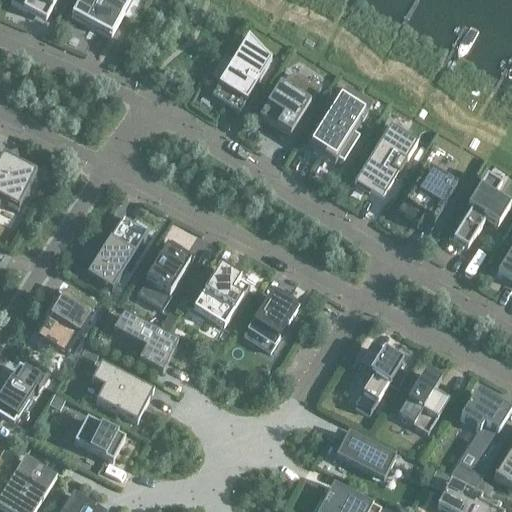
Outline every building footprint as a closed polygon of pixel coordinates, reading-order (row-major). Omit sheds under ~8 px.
[(45,26),(58,0),(14,0),(10,7),(45,26)] [(133,0),(81,0),(71,20),(111,41),(133,0)] [(238,117),(270,66),(247,41),(243,49),(211,100),(238,117)] [(289,142),(320,93),(296,77),(284,84),(259,123),(289,142)] [(365,118),(363,117),(340,102),(338,101),(319,132),(307,151),(313,155),(334,168),(365,118)] [(368,198),(370,194),(383,202),(397,180),(398,181),(405,169),(404,168),(416,149),(389,132),(356,185),(353,189),(368,198)] [(0,206),(17,216),(35,180),(19,172),(15,158),(1,162),(0,161),(0,206)] [(438,221),(459,188),(447,181),(429,170),(426,174),(425,174),(406,204),(400,214),(400,215),(398,219),(412,228),(411,229),(416,232),(423,222),(433,228),(438,221)] [(497,232),(509,212),(493,202),(500,190),(486,181),(448,243),(466,254),(485,225),(497,232)] [(86,279),(112,295),(148,236),(123,220),(86,279)] [(169,308),(203,256),(180,240),(179,241),(173,237),(167,245),(174,250),(172,253),(165,249),(139,289),(169,308)] [(511,251),(496,277),(511,286),(511,251)] [(196,311),(195,312),(194,315),(223,333),(224,330),(225,330),(249,292),(219,273),(195,311),(196,311)] [(65,361),(89,322),(96,312),(67,294),(36,343),(65,361)] [(262,366),(285,329),(287,331),(297,315),(270,298),(260,313),(261,314),(251,330),(238,351),(262,366)] [(145,352),(138,365),(162,377),(169,363),(167,362),(175,346),(122,319),(112,335),(145,352)] [(98,357),(84,350),(80,359),(94,366),(98,359),(98,357)] [(356,371),(371,381),(352,410),(368,420),(401,368),(382,356),(381,357),(369,350),(356,371)] [(0,377),(0,390),(5,393),(20,369),(9,363),(0,377)] [(102,392),(95,406),(136,428),(153,396),(100,368),(91,386),(102,392)] [(32,400),(34,396),(37,398),(43,387),(18,372),(0,400),(0,422),(12,431),(32,400)] [(448,405),(438,399),(434,396),(440,387),(424,377),(397,420),(427,439),(448,405)] [(477,436),(465,455),(481,465),(505,425),(510,418),(500,411),(476,397),(459,424),(477,436)] [(86,422),(73,446),(111,467),(124,443),(86,422)] [(348,436),(335,460),(383,484),(395,460),(380,452),(382,448),(361,437),(359,442),(348,436)] [(511,453),(493,482),(511,494),(511,453)] [(37,511),(56,483),(24,463),(0,501),(0,511),(37,511)] [(483,480),(475,475),(470,481),(462,476),(457,484),(475,493),(483,480)] [(488,511),(478,507),(481,502),(449,486),(436,511),(438,511),(488,511)] [(377,511),(338,491),(333,489),(320,511),(377,511)] [(95,511),(73,498),(63,511),(95,511)]
